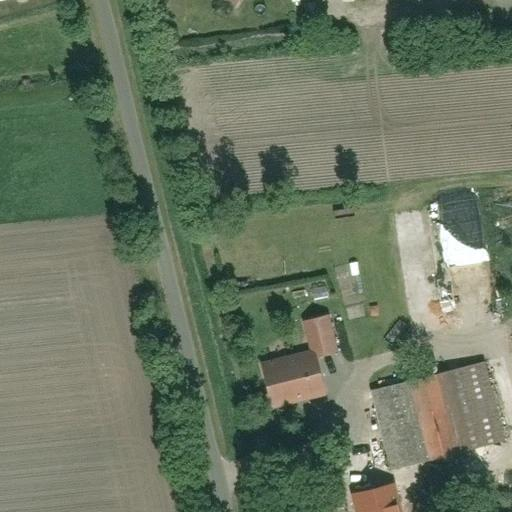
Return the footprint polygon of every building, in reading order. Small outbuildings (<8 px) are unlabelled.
[(210,0),(232,13),(239,0),(210,0)] [(313,362),(337,358),(329,316),(306,320),(313,362)] [(260,369),(269,409),(320,398),(311,357),(260,369)] [(370,394),(390,474),(504,446),(485,366),(370,394)] [(355,496),(358,511),(397,511),(393,490),(355,496)]
